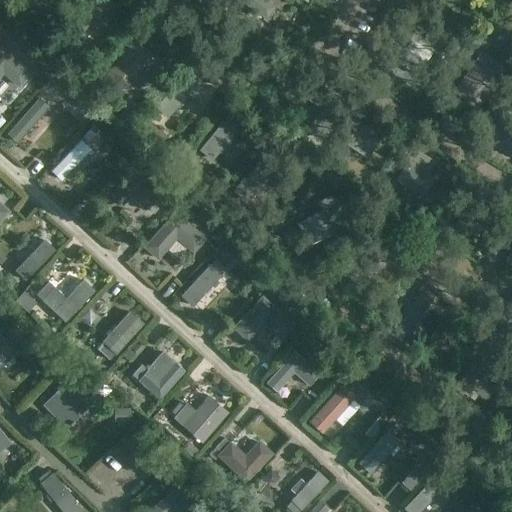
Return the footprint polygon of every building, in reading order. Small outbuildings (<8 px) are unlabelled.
[(239,0),(264,18),(273,7),(263,0),(239,0)] [(392,28),(379,48),(415,73),(424,61),(404,48),(410,40),(392,28)] [(152,58),(131,44),(106,76),(126,91),(152,58)] [(1,50),(0,51),(0,74),(1,73),(17,87),(28,75),(1,50)] [(482,53),(455,91),(476,106),(503,68),(482,53)] [(192,67),(157,106),(169,117),(188,96),(200,106),(211,94),(199,84),(204,78),(192,67)] [(50,73),(44,68),(39,73),(45,79),(50,73)] [(307,100),(322,109),(305,132),(318,140),(343,104),(315,87),(307,100)] [(57,94),(39,107),(48,119),(66,106),(57,94)] [(511,118),(503,113),(487,141),(511,155),(511,118)] [(36,161),(48,122),(28,116),(17,155),(36,161)] [(368,158),(381,137),(359,122),(345,143),(368,158)] [(88,129),(82,136),(89,142),(95,135),(88,129)] [(242,134),(236,141),(243,147),(250,140),(242,134)] [(415,149),(396,179),(415,191),(434,162),(415,149)] [(243,176),(232,190),(247,201),(277,161),(265,152),(245,178),(243,176)] [(64,198),(94,167),(83,157),(53,187),(64,198)] [(147,208),(157,198),(131,172),(109,194),(122,206),(130,197),(145,211),(147,208)] [(330,195),(293,214),(308,244),(346,225),(330,195)] [(157,198),(147,208),(154,214),(163,204),(157,198)] [(468,199),(456,225),(469,231),(474,221),(485,226),(493,210),(468,199)] [(174,214),(145,247),(157,258),(175,237),(192,251),(203,239),(174,214)] [(413,253),(438,265),(448,244),(422,232),(413,253)] [(379,247),(343,267),(352,283),(388,263),(379,247)] [(208,265),(181,294),(193,305),(210,286),(213,288),(219,282),(216,280),(220,276),(218,274),(224,268),(215,259),(209,266),(208,265)] [(46,282),(35,294),(66,322),(93,292),(81,281),(65,298),(46,282)] [(23,292),(15,301),(26,311),(34,302),(23,292)] [(266,292),(234,327),(247,338),(263,321),(281,337),(297,319),(266,292)] [(511,307),(499,299),(485,322),(511,338),(511,307)] [(208,307),(214,318),(227,310),(221,300),(208,307)] [(128,312),(96,349),(110,361),(142,324),(128,312)] [(0,320),(0,368),(31,340),(18,325),(10,332),(0,320)] [(156,355),(169,342),(162,336),(150,348),(156,355)] [(293,372),(309,385),(320,372),(295,352),(267,382),(276,391),(293,372)] [(141,364),(132,375),(159,399),(183,371),(162,353),(150,366),(147,364),(144,367),(141,364)] [(477,358),(454,389),(462,394),(468,386),(485,398),(491,388),(480,380),(490,367),(477,358)] [(67,379),(42,405),(66,430),(91,403),(67,379)] [(353,399),(360,406),(368,396),(352,381),(346,389),(355,397),(353,399)] [(183,402),(173,414),(205,441),(229,413),(207,395),(193,411),(183,402)] [(114,409),(114,421),(130,421),(130,409),(114,409)] [(370,440),(384,422),(378,417),(365,433),(370,440)] [(71,442),(78,449),(93,435),(86,428),(71,442)] [(0,447),(8,442),(0,431),(0,447)] [(223,438),(215,447),(221,453),(219,455),(246,479),(271,453),(259,442),(245,457),(230,443),(230,444),(223,438)] [(49,470),(36,480),(62,511),(78,511),(81,510),(49,470)] [(424,479),(416,472),(410,479),(418,486),(424,479)] [(0,490),(2,493),(10,483),(4,478),(0,482),(0,490)] [(193,511),(185,503),(189,499),(177,485),(150,508),(153,511),(193,511)] [(325,511),(328,509),(319,501),(309,511),(325,511)]
